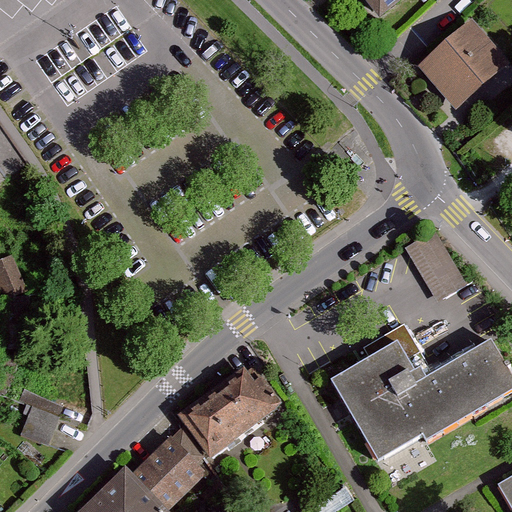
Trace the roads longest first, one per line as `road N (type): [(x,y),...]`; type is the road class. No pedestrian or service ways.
road 1 (residential): [(49,511),(175,383),(425,182)]
road 2 (residential): [(360,82),(454,0)]
road 3 (residential): [(425,182),(402,122),(360,82)]
